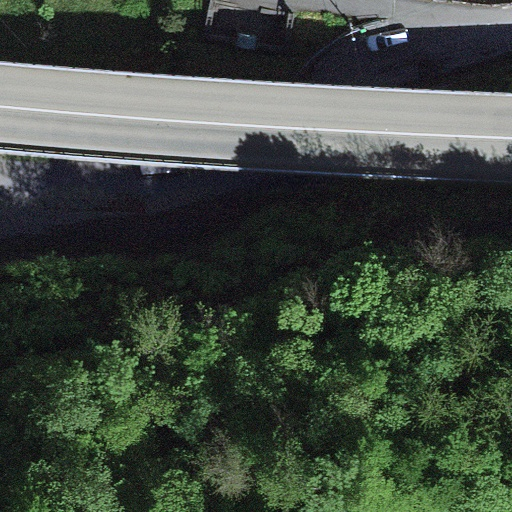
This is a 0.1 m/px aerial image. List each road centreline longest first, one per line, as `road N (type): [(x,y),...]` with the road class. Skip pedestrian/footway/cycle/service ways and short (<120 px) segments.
road 1 (residential): [(0,211),(143,204),(199,187),(246,166),(336,87),(387,64),(511,39)]
road 2 (primary): [(511,140),(0,107)]
